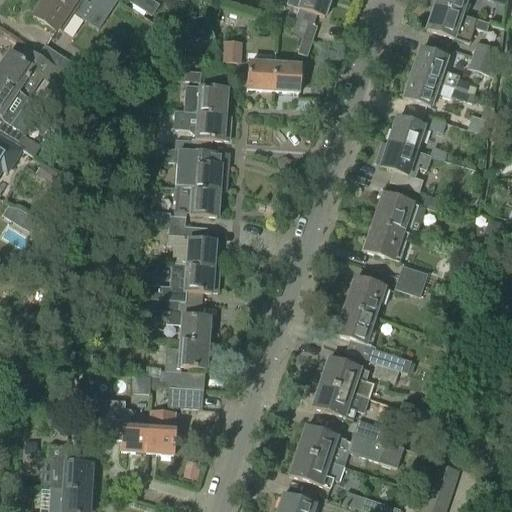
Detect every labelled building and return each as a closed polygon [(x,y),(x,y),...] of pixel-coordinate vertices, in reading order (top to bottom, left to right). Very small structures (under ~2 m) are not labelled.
[(79,0),(43,0),(31,19),(54,34),(60,25),(64,28),(73,16),(97,32),(117,2),(114,0),(91,0),(88,6),(79,0)] [(147,0),(129,0),(127,4),(133,7),(130,11),(142,19),(145,14),(151,18),(158,7),(147,0)] [(286,0),(284,7),(323,21),(329,0),(286,0)] [(436,0),(433,8),(460,17),(466,0),(436,0)] [(433,8),(425,33),(468,47),(474,31),(485,35),(488,26),(475,22),(460,17),(433,8)] [(204,17),(182,26),(192,49),(213,40),(204,17)] [(306,26),(301,41),(311,44),(316,30),(306,26)] [(301,41),(296,56),(306,59),(311,44),(301,41)] [(224,46),(223,65),(237,65),(238,46),(224,46)] [(476,47),(472,59),(497,68),(501,55),(476,47)] [(44,48),(38,58),(70,80),(71,78),(79,83),(85,75),(44,48)] [(8,55),(0,66),(0,84),(26,102),(41,78),(59,89),(66,78),(24,50),(17,60),(8,55)] [(418,53),(410,77),(465,95),(468,87),(456,83),(457,80),(441,74),(445,61),(418,53)] [(472,59),(468,72),(493,81),(497,68),(472,59)] [(246,65),(245,93),(271,94),(273,66),(246,65)] [(273,66),(271,94),(297,96),(299,68),(273,66)] [(184,74),(183,84),(199,85),(200,75),(184,74)] [(410,77),(402,101),(429,110),(433,98),(448,104),(450,99),(462,103),(465,95),(410,77)] [(0,137),(16,147),(22,137),(2,124),(0,119),(0,118),(7,107),(18,115),(22,110),(34,118),(39,110),(26,102),(0,84),(0,137)] [(173,113),(172,114),(223,118),(225,92),(184,89),(182,114),(173,113)] [(221,144),(223,118),(172,114),(171,131),(187,132),(188,127),(194,128),(193,142),(221,144)] [(469,118),(465,133),(486,140),(491,125),(469,118)] [(395,121),(387,146),(414,155),(422,130),(395,121)] [(0,173),(4,176),(8,171),(20,151),(0,138),(0,173)] [(173,142),(173,151),(188,153),(189,143),(173,142)] [(387,146),(379,170),(392,174),(388,185),(417,195),(421,184),(412,181),(416,171),(424,173),(426,168),(438,172),(441,164),(429,159),(414,155),(387,146)] [(188,153),(173,151),(160,150),(159,165),(174,166),(172,190),(223,194),(224,179),(218,179),(220,155),(188,153)] [(431,151),(429,159),(441,164),(444,155),(431,151)] [(41,165),(33,176),(57,192),(64,181),(41,165)] [(172,190),(171,204),(188,205),(187,218),(215,220),(217,194),(172,190)] [(381,197),(371,226),(400,235),(416,241),(425,212),(381,197)] [(429,200),(425,212),(445,218),(449,206),(429,200)] [(148,214),(147,225),(183,229),(183,219),(172,219),(173,216),(148,214)] [(147,225),(147,227),(166,228),(164,251),(171,252),(170,267),(211,270),(213,244),(204,244),(205,231),(191,230),(183,229),(147,225)] [(371,226),(362,254),(396,266),(401,252),(395,250),(400,235),(371,226)] [(139,289),(138,301),(182,305),(183,294),(209,296),(209,295),(215,296),(217,270),(211,270),(170,267),(168,291),(139,289)] [(426,278),(401,269),(397,281),(423,290),(426,278)] [(353,281),(343,310),(372,319),(377,305),(383,307),(388,293),(353,281)] [(419,302),(423,290),(397,281),(393,293),(419,302)] [(349,343),(345,356),(370,365),(374,353),(374,352),(368,350),(373,335),(367,333),(372,319),(343,310),(334,338),(349,343)] [(180,318),(178,344),(206,346),(208,320),(180,318)] [(144,369),(144,379),(149,379),(148,388),(168,390),(199,392),(201,376),(179,374),(180,370),(204,372),(206,346),(178,344),(177,353),(165,352),(164,374),(159,374),(159,370),(144,369)] [(410,365),(374,353),(370,365),(375,367),(397,374),(406,377),(410,365)] [(444,357),(437,378),(456,385),(464,364),(444,357)] [(326,361),(318,385),(351,396),(365,401),(369,387),(364,385),(367,375),(326,361)] [(393,387),(397,374),(375,367),(371,379),(393,387)] [(29,378),(16,376),(14,389),(27,391),(29,378)] [(318,385),(309,410),(351,424),(355,413),(346,410),(351,396),(318,385)] [(168,390),(166,411),(198,412),(199,392),(168,390)] [(94,402),(93,420),(106,421),(105,441),(120,442),(120,454),(146,456),(148,421),(133,420),(133,417),(129,412),(123,412),(124,404),(94,402)] [(48,425),(57,436),(71,424),(62,413),(48,425)] [(149,414),(148,421),(146,456),(172,457),(174,430),(173,430),(174,416),(149,414)] [(356,423),(352,435),(384,445),(388,434),(356,423)] [(303,429),(295,454),(343,470),(348,456),(397,471),(401,459),(415,464),(418,457),(384,445),(352,435),(349,445),(303,429)] [(48,449),(47,461),(50,461),(48,490),(89,493),(89,492),(94,488),(94,481),(90,477),(90,467),(64,465),(65,450),(48,449)] [(295,454),(287,478),(328,492),(332,482),(339,484),(343,470),(295,454)] [(436,467),(431,479),(454,487),(458,475),(436,467)] [(431,479),(427,491),(450,499),(454,487),(431,479)] [(91,511),(92,507),(88,505),(89,493),(48,490),(46,511),(91,511)] [(427,491),(424,503),(446,510),(450,499),(427,491)] [(280,498),(275,511),(312,511),(314,509),(280,498)] [(398,511),(364,501),(359,511),(398,511)] [(424,503),(420,511),(445,511),(446,510),(424,503)]
